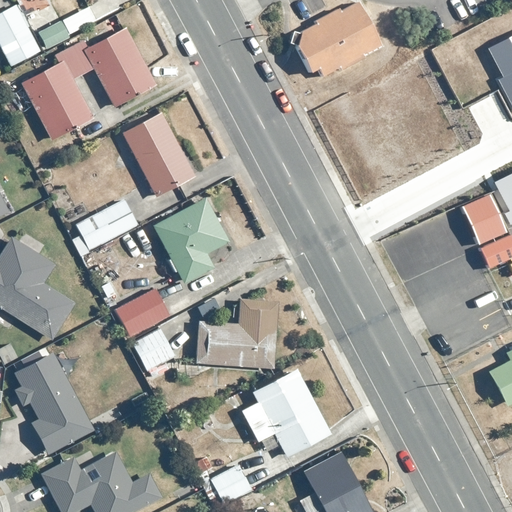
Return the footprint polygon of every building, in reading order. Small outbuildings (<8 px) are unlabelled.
[(342,0),(333,0),(274,31),(296,72),(362,37),(342,0)] [(38,51),(12,1),(0,6),(0,50),(8,67),(38,51)] [(95,20),(87,5),(52,24),(45,13),(30,21),(44,47),(95,20)] [(87,120),(91,118),(90,117),(70,79),(92,68),(113,107),(155,85),(124,26),(85,46),(82,40),(54,54),(58,62),(6,89),(18,112),(31,105),(49,140),(87,120)] [(193,175),(161,111),(120,132),(153,196),(193,175)] [(460,204),(477,246),(504,235),(487,193),(460,204)] [(136,225),(122,197),(72,222),(79,236),(70,240),(78,254),(136,225)] [(229,242),(204,197),(152,226),(183,283),(212,268),(205,255),(229,242)] [(477,246),(486,268),(511,257),(511,253),(504,235),(477,246)] [(53,264),(9,236),(0,250),(0,308),(50,340),(73,304),(40,283),(53,264)] [(275,309),(237,307),(236,325),(194,323),(192,364),(272,368),(275,309)] [(130,342),(144,371),(149,380),(171,369),(166,360),(173,356),(159,328),(130,342)] [(511,345),(505,349),(510,359),(487,371),(505,405),(511,401),(511,345)] [(91,431),(51,352),(9,374),(22,400),(25,398),(36,419),(30,422),(46,454),(91,431)] [(329,434),(296,369),(255,390),(258,396),(237,406),(260,451),(277,443),(284,457),(329,434)] [(128,479),(114,451),(79,469),(73,457),(40,473),(58,511),(74,511),(89,505),(92,511),(133,511),(158,500),(144,471),(128,479)] [(371,511),(339,451),(301,471),(321,508),(313,511),(371,511)] [(250,491),(238,463),(198,480),(210,508),(250,491)]
